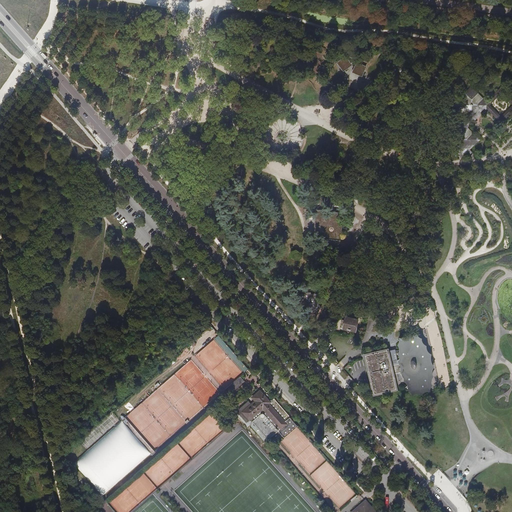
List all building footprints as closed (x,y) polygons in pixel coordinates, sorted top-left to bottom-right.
[(337,63),(343,72),(352,66),(346,57),(337,63)] [(397,77),(399,78),(409,74),(405,65),(403,66),(402,63),(399,62),(399,61),(389,57),(385,65),(388,67),(388,69),(387,70),(389,77),(390,77),(391,77),(395,78),(395,77),(397,77)] [(352,73),(362,78),(367,67),(357,63),(352,73)] [(486,103),(471,88),(453,106),(468,121),(464,126),(461,123),(444,141),(456,153),(454,155),(456,158),(459,156),(461,158),(466,153),(469,155),(471,153),(469,150),(472,147),(479,140),(473,134),(466,128),(471,123),(474,126),(475,124),(476,123),(474,121),(486,108),(493,115),(501,123),(511,111),(511,99),(500,88),(486,103)] [(315,235),(338,238),(341,215),(318,212),(315,235)] [(307,309),(316,315),(321,307),(319,305),(319,302),(320,303),(322,295),(314,293),(314,294),(311,293),(311,292),(299,294),(302,304),(304,305),(305,306),(307,308),(307,309)] [(343,328),(355,331),(357,320),(345,317),(343,328)] [(371,382),(375,397),(384,395),(383,392),(396,389),(396,387),(403,386),(402,383),(405,382),(400,373),(403,372),(412,391),(428,388),(429,366),(427,358),(433,355),(421,330),(412,332),(413,339),(401,342),(401,363),(399,364),(398,360),(397,359),(392,360),(393,362),(390,362),(387,350),(365,355),(366,359),(371,382)] [(247,370),(252,375),(253,374),(219,335),(214,339),(243,373),(247,370)] [(101,495),(220,394),(193,362),(74,463),(101,495)] [(227,387),(230,390),(234,386),(236,388),(244,381),(240,377),(227,387)] [(251,419),(268,438),(280,428),(281,429),(287,424),(284,421),(290,416),(274,398),(270,402),(259,391),(252,397),(255,401),(251,404),(248,401),(237,411),(246,422),(249,420),(250,421),(251,419)] [(374,511),(365,502),(353,511),(374,511)]
